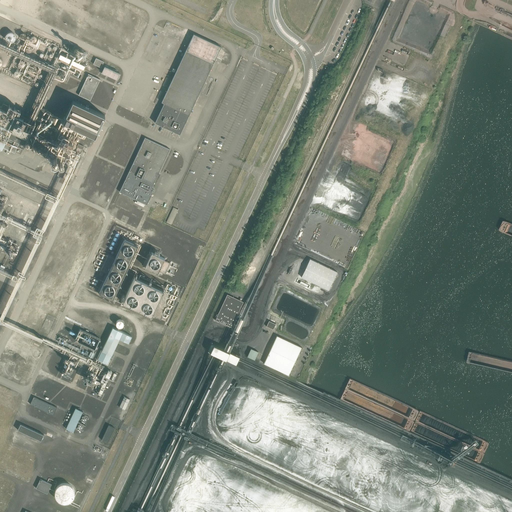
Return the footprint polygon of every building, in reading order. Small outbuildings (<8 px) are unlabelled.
[(96,0),(92,9),(100,12),(105,0),(96,0)] [(116,16),(114,19),(124,22),(126,15),(127,10),(119,7),(120,4),(110,1),(106,13),(116,16)] [(122,31),(131,35),(140,14),(130,10),(122,31)] [(136,25),(141,28),(144,23),(138,20),(136,25)] [(88,24),(84,34),(114,47),(118,37),(88,24)] [(16,40),(16,38),(16,36),(15,35),(13,33),(12,33),(10,33),(8,33),(7,35),(6,36),(5,38),(6,40),(7,41),(8,42),(10,43),(12,43),(13,42),(15,41),(16,40)] [(155,56),(164,37),(154,33),(145,51),(155,56)] [(213,63),(221,46),(193,33),(186,50),(161,102),(164,103),(155,123),(180,134),(213,63)] [(168,61),(177,43),(167,39),(158,57),(168,61)] [(94,64),(101,68),(104,62),(96,58),(94,64)] [(84,69),(86,64),(74,59),(72,64),(84,69)] [(105,65),(102,72),(117,79),(120,73),(105,65)] [(100,79),(89,74),(79,95),(90,100),(100,79)] [(0,145),(21,150),(23,147),(6,137),(18,140),(18,139),(9,134),(13,126),(9,125),(19,109),(0,103),(0,145)] [(129,156),(137,139),(131,137),(124,153),(129,156)] [(147,205),(154,190),(151,188),(170,149),(145,138),(119,192),(134,199),(147,205)] [(62,178),(68,166),(63,163),(57,175),(62,178)] [(171,224),(178,209),(173,207),(167,222),(171,224)] [(29,226),(34,217),(26,214),(22,223),(29,226)] [(145,266),(173,277),(176,268),(169,265),(171,262),(164,260),(165,257),(151,252),(145,266)] [(108,253),(99,272),(107,275),(115,257),(108,253)] [(310,259),(301,277),(328,290),(337,272),(310,259)] [(135,277),(134,279),(137,280),(134,287),(142,290),(145,281),(135,277)] [(151,284),(148,291),(153,294),(152,296),(156,298),(161,289),(151,284)] [(243,302),(227,294),(215,320),(231,328),(243,302)] [(124,324),(124,323),(124,322),(123,320),(122,319),(121,319),(120,319),(119,319),(117,319),(117,320),(116,321),(116,323),(116,324),(117,325),(117,326),(119,327),(120,327),(121,327),(122,326),(123,325),(124,324)] [(276,324),(269,321),(266,326),(273,330),(276,324)] [(97,360),(107,364),(122,332),(113,327),(97,360)] [(96,348),(101,337),(81,328),(76,340),(83,343),(84,341),(87,342),(86,344),(96,348)] [(122,332),(119,339),(128,343),(132,336),(122,332)] [(277,336),(264,363),(289,375),(302,347),(277,336)] [(238,360),(240,357),(226,351),(211,343),(208,351),(213,354),(223,358),(236,364),(238,360)] [(254,359),(258,352),(251,348),(247,356),(254,359)] [(54,415),(57,407),(34,396),(30,404),(54,415)] [(119,407),(125,410),(130,399),(124,397),(119,407)] [(83,411),(76,408),(66,429),(73,432),(83,411)] [(41,440),(43,435),(20,424),(18,430),(41,440)] [(107,443),(114,428),(108,425),(101,440),(107,443)] [(36,488),(47,493),(52,484),(41,478),(36,488)] [(75,495),(75,493),(75,491),(74,489),(73,487),(72,485),(70,484),(69,483),(67,482),(65,482),(63,482),(61,483),(59,483),(57,485),(56,486),(55,488),(54,490),(54,492),(54,494),(54,496),(55,497),(56,499),(57,500),(59,502),(61,502),(63,503),(65,503),(67,503),(69,502),(70,501),(72,500),(73,498),(74,496),(75,495)]
